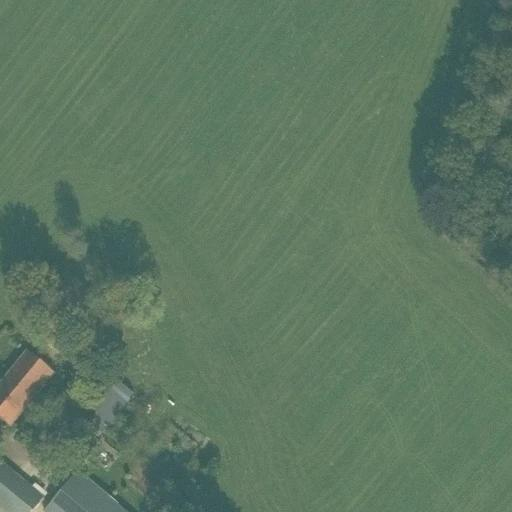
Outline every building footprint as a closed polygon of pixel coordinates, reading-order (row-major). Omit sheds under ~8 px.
[(130,304),(93,325),(98,334),(135,313),(130,304)] [(0,386),(0,417),(10,425),(52,374),(27,354),(0,386)] [(98,438),(133,394),(119,382),(114,387),(109,383),(89,409),(96,415),(85,427),(98,438)] [(34,511),(44,501),(0,465),(0,464),(0,506),(7,511),(34,511)] [(43,511),(123,511),(77,473),(43,511)]
